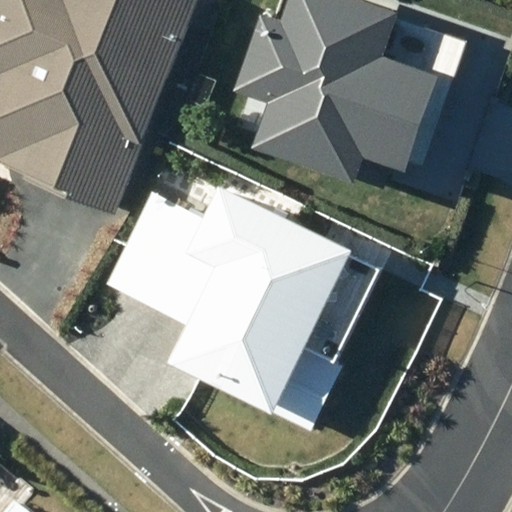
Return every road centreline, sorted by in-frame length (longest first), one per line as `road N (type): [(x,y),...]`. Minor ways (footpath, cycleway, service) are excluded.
road 1 (residential): [(0,310),(247,511)]
road 2 (residential): [(511,365),(452,491),(431,511)]
